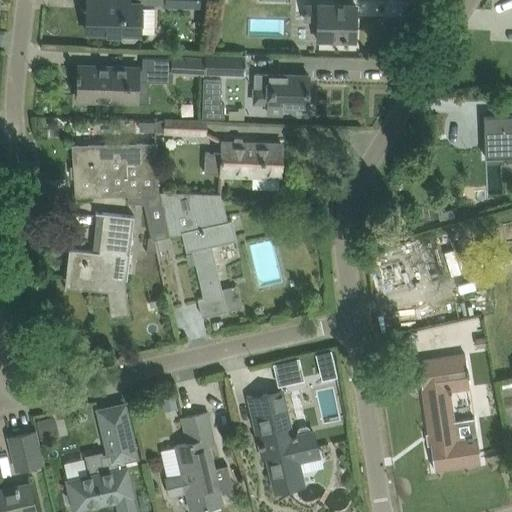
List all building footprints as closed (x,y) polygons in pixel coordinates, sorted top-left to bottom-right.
[(141,8),(141,1),(129,1),(129,0),(108,0),(108,4),(88,3),(87,32),(121,33),(121,36),(124,40),(134,40),(138,37),(138,33),(140,33),(141,33),(155,33),(155,8),(141,8)] [(356,6),(334,5),(319,5),(319,6),(305,6),(305,20),(318,20),(318,41),(356,42),(356,6)] [(206,53),(205,73),(245,75),(246,54),(206,53)] [(173,57),(173,72),(204,73),(204,55),(173,54),(173,57)] [(77,73),(77,79),(79,79),(79,100),(101,100),(137,101),(147,101),(147,99),(132,99),(132,81),(137,81),(137,80),(173,81),(173,72),(173,57),(142,56),(142,68),(138,68),(138,67),(103,66),(79,66),(79,73),(77,73)] [(256,87),(255,101),(268,101),(268,104),(309,104),(309,75),(280,74),(270,74),(256,74),(256,87)] [(205,78),(204,116),(225,116),(226,105),(222,100),(222,78),(205,78)] [(511,115),(485,117),(486,151),(511,150),(511,115)] [(167,118),(167,119),(157,121),(157,132),(166,132),(166,131),(206,132),(206,119),(167,118)] [(157,132),(157,121),(155,121),(139,121),(139,131),(157,132)] [(282,144),(248,142),(223,141),(223,152),(206,152),(205,174),(281,177),(282,144)] [(76,197),(103,195),(144,193),(160,193),(158,142),(74,146),(76,197)] [(228,309),(213,244),(237,238),(233,220),(228,221),(222,195),(205,194),(160,193),(144,193),(154,239),(184,232),(188,251),(193,250),(205,296),(199,298),(203,315),(228,309)] [(103,212),(99,251),(70,248),(66,279),(66,288),(67,288),(68,279),(107,283),(111,315),(129,313),(126,285),(134,214),(96,210),(96,211),(103,212)] [(466,354),(418,361),(422,387),(423,387),(429,433),(434,469),(482,462),(478,436),(477,436),(475,418),(454,421),(449,390),(471,387),(469,374),(468,366),(467,366),(466,354)] [(299,359),(275,364),(279,384),(295,380),(295,378),(303,376),(299,359)] [(299,462),(320,458),(314,430),(310,431),(309,428),(306,426),(299,428),(297,431),(297,432),(292,434),(282,389),(249,396),(260,442),(259,443),(259,447),(263,446),(264,446),(274,491),(304,484),(299,462)] [(135,496),(128,466),(140,463),(126,403),(99,409),(109,452),(86,457),(91,475),(68,480),(75,510),(117,500),(120,511),(137,511),(134,496),(135,496)] [(187,489),(191,510),(222,503),(220,491),(232,488),(233,490),(234,490),(228,464),(214,467),(208,439),(214,438),(208,412),(183,418),(188,442),(177,445),(183,474),(166,478),(170,493),(187,489)] [(42,443),(61,438),(55,416),(37,421),(42,443)] [(17,468),(18,469),(42,463),(34,432),(10,437),(14,454),(18,453),(21,467),(17,468)] [(0,511),(28,511),(36,510),(30,484),(15,488),(16,491),(0,494),(0,511)]
